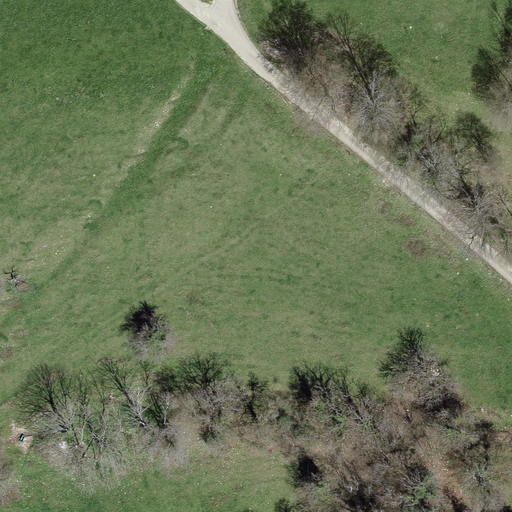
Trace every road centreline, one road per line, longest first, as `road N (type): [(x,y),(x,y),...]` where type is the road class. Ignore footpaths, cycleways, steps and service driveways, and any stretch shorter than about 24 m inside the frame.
road 1 (track): [(511,283),(226,33),(222,0)]
road 2 (track): [(0,336),(85,252),(188,113),(226,33)]
